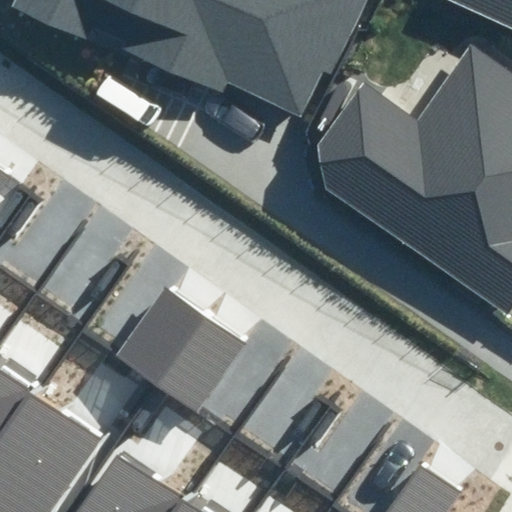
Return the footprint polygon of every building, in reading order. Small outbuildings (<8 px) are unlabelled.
[(229,80),(303,114),(323,72),(332,76),(367,0),(10,0),(7,7),(109,54),(115,40),(224,90),(229,80)] [(511,0),(453,0),(511,26),(511,0)] [(419,118),(363,79),(319,140),(326,190),(506,317),(511,309),(511,70),(472,43),(419,118)] [(0,200),(16,179),(0,167),(0,200)] [(204,317),(160,286),(112,353),(157,384),(204,317)] [(249,349),(204,317),(157,384),(201,416),(249,349)] [(0,434),(32,389),(0,366),(0,434)] [(50,511),(102,439),(32,389),(0,434),(0,511),(50,511)] [(167,511),(177,498),(112,453),(71,511),(167,511)] [(451,511),(461,499),(417,467),(384,511),(451,511)] [(198,511),(177,498),(167,511),(198,511)]
